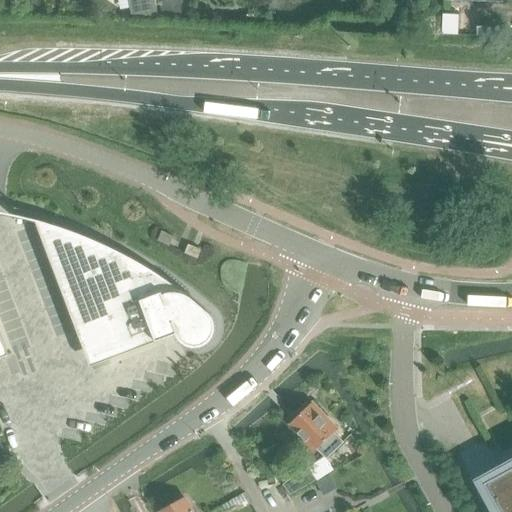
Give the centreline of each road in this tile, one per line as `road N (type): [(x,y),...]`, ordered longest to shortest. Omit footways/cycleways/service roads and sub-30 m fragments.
road 1 (primary): [(489,87),(278,72),(0,67)]
road 2 (primary): [(0,86),(482,142)]
road 3 (tertiary): [(61,511),(247,386),(292,333),(321,257)]
road 4 (unclassified): [(321,257),(75,149),(0,129)]
road 5 (unclassified): [(446,511),(404,406),(408,287)]
